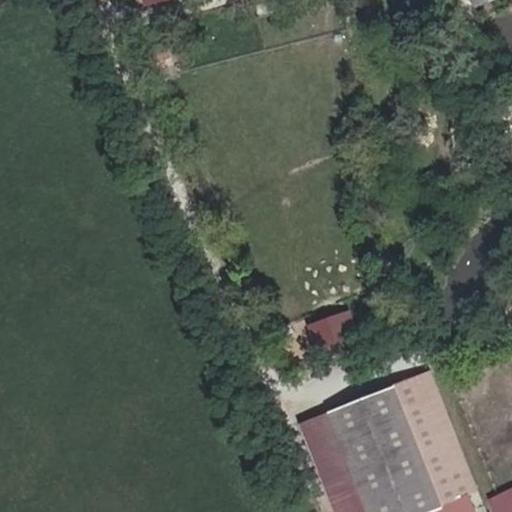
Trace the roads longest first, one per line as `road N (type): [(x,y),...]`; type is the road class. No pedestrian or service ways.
road 1 (track): [(119,0),(122,30),(323,511)]
road 2 (track): [(279,407),(511,322)]
road 3 (track): [(463,0),(511,120)]
